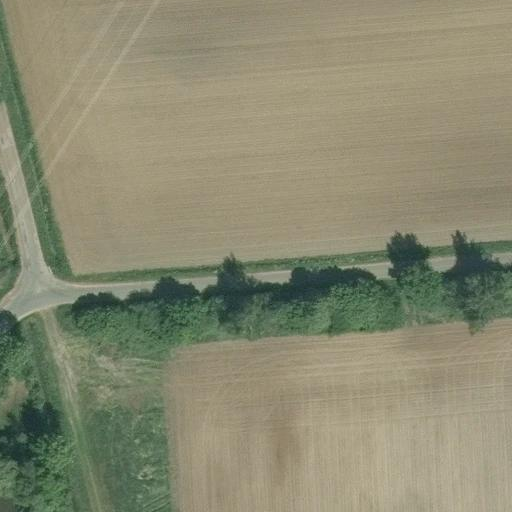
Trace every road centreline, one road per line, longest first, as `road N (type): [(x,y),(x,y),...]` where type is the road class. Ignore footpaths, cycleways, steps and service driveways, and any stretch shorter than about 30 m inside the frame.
road 1 (unclassified): [(511,268),(87,293),(43,283)]
road 2 (unclassified): [(43,283),(0,104)]
